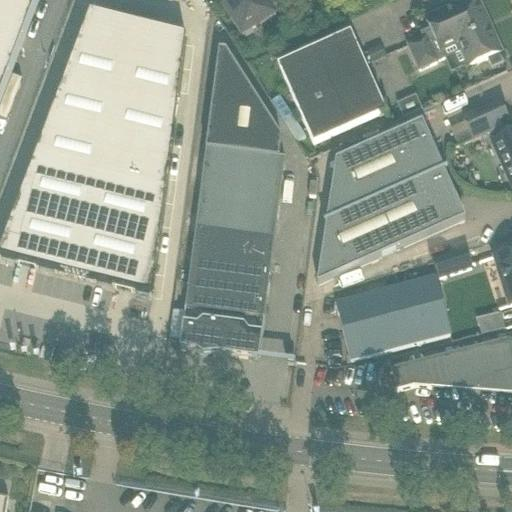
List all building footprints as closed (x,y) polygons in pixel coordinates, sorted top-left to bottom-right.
[(0,0),(0,104),(39,0),(0,0)] [(277,17),(265,0),(218,0),(243,38),(277,17)] [(477,0),(470,0),(458,6),(425,20),(431,33),(423,36),(425,40),(409,48),(420,72),(437,65),(436,64),(459,54),(466,70),(487,61),(492,70),(503,65),(499,55),(502,54),(491,30),(489,31),(485,22),(487,21),(477,0)] [(0,260),(153,299),(187,39),(139,27),(90,15),(0,253),(0,260)] [(278,67),(313,147),(386,114),(351,34),(278,67)] [(259,362),(286,162),(278,161),(281,141),(225,53),(219,53),(180,352),(259,362)] [(404,114),(421,108),(418,98),(400,104),(404,114)] [(468,132),(454,138),(458,148),(495,132),(499,142),(492,145),(511,190),(511,136),(509,137),(505,127),(509,125),(500,103),(463,120),(468,132)] [(328,224),(444,173),(432,145),(420,151),(411,130),(421,125),(422,126),(422,125),(404,133),(337,163),(328,224)] [(318,287),(446,229),(465,221),(464,220),(464,221),(453,226),(444,205),(456,200),(444,173),(328,224),(318,287)] [(440,281),(471,271),(465,252),(434,262),(440,281)] [(511,253),(509,254),(494,259),(510,309),(511,308),(511,253)] [(450,338),(445,319),(435,280),(335,306),(350,364),(450,338)] [(495,334),(505,331),(501,321),(490,324),(492,335),(495,334)] [(414,389),(431,390),(432,385),(511,390),(511,341),(391,372),(397,394),(414,389)] [(0,511),(7,511),(9,502),(0,500),(0,511)]
